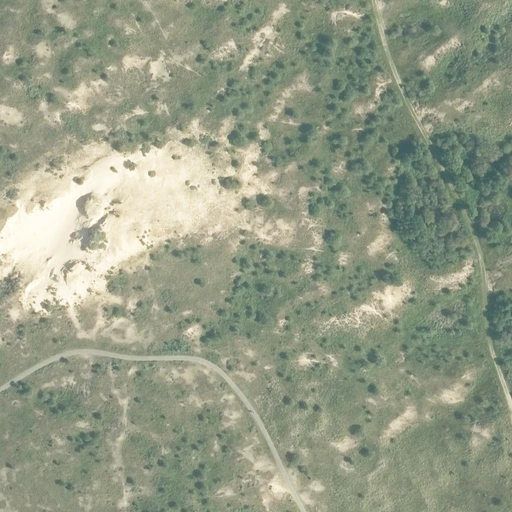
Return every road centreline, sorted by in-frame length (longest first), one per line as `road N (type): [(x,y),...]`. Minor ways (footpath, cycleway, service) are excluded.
road 1 (track): [(511,407),(489,339),(479,250),(391,65),(373,0)]
road 2 (track): [(0,388),(71,351),(205,361),(258,420),(303,511)]
